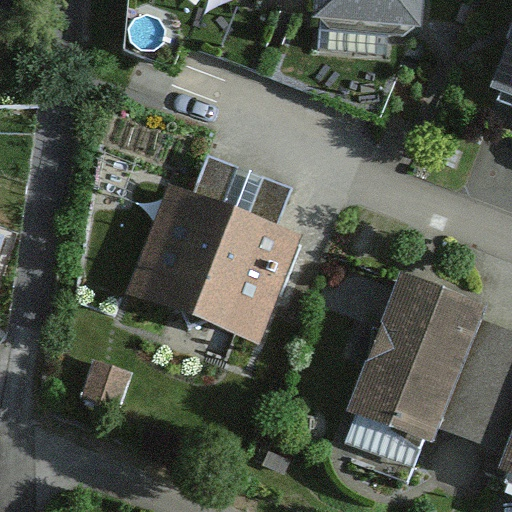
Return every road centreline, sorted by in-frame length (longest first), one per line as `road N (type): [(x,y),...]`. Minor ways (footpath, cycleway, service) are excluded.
road 1 (residential): [(511,245),(259,146)]
road 2 (residential): [(28,445),(201,511)]
